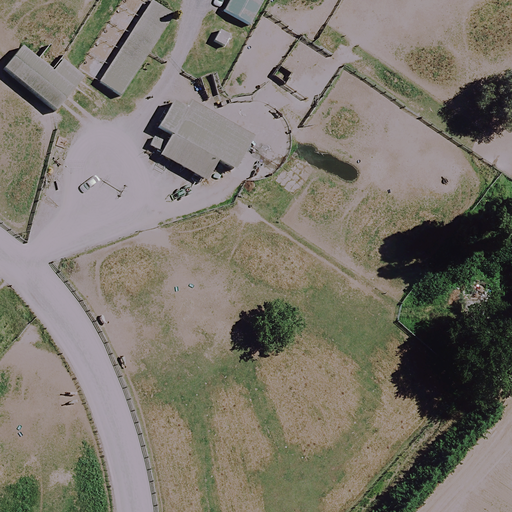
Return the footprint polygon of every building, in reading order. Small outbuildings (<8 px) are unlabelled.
[(265,0),(232,0),(225,14),(251,27),(265,0)] [(173,19),(152,6),(101,85),(122,99),(173,19)] [(48,77),(18,53),(0,75),(0,76),(50,117),(79,82),(57,65),(48,77)] [(221,80),(198,77),(209,103),(227,96),(221,80)] [(251,144),(176,104),(161,132),(173,138),(162,159),(208,183),(216,167),(234,176),(251,144)]
